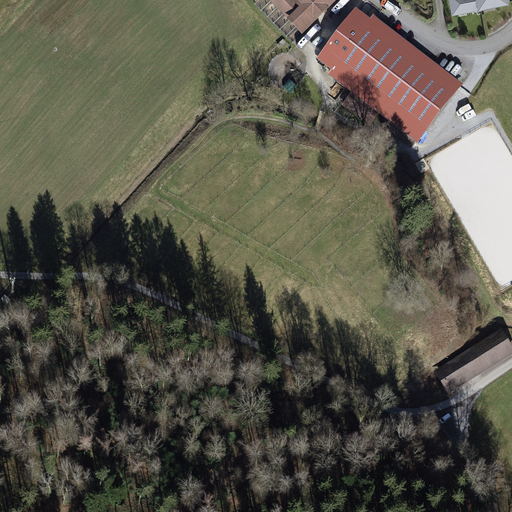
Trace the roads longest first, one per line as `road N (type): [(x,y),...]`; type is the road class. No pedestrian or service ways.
road 1 (track): [(404,410),(341,442),(237,462),(210,477),(189,511)]
road 2 (residential): [(381,0),(456,48),(484,47),(511,33)]
